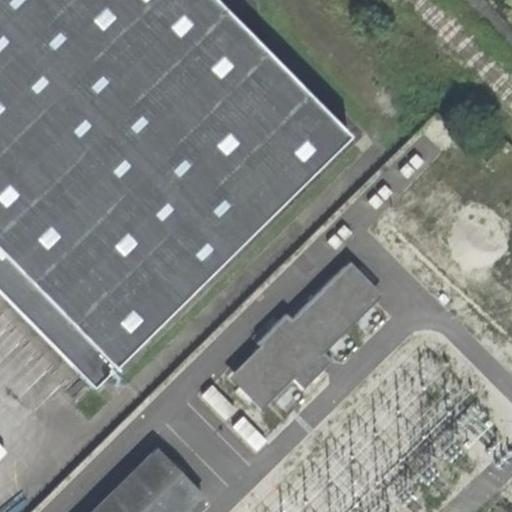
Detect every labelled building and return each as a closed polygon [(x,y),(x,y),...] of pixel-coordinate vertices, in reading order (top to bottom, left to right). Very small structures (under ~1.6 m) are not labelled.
[(0,0),(0,296),(90,388),(345,137),(211,0),(0,0)] [(218,0),(236,16),(247,6),(240,0),(218,0)] [(413,232),(434,213),(416,193),(395,212),(413,232)] [(258,345),(227,375),(259,408),(293,375),(302,385),(327,360),(320,353),(379,295),(348,263),(290,320),(284,315),(256,343),(258,345)] [(210,384),(199,394),(222,419),(234,408),(210,384)] [(241,415),(230,426),(253,450),(264,439),(241,415)] [(181,511),(208,486),(165,439),(90,511),(181,511)]
